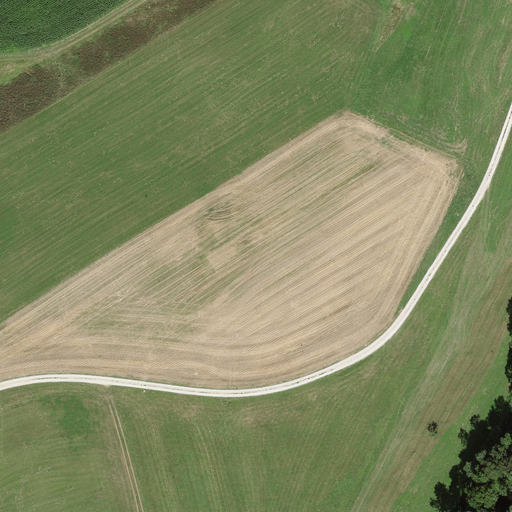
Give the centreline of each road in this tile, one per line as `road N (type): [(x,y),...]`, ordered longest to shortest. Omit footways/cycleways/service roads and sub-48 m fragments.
road 1 (track): [(0,388),(64,377),(251,393),(367,353),(411,309),(472,207),(511,108)]
road 2 (track): [(130,0),(43,51),(0,56)]
road 3 (track): [(106,381),(140,511)]
